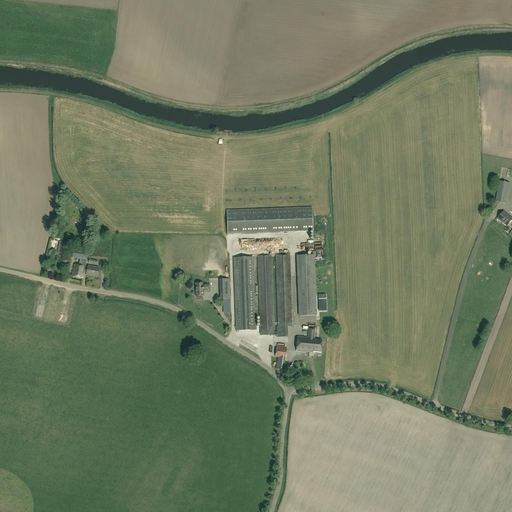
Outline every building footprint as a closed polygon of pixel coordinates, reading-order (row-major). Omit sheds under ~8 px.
[(507,203),(510,183),(499,181),(495,202),(507,203)] [(228,234),(313,231),(312,207),(227,210),(228,234)] [(507,226),(511,219),(511,218),(504,212),(498,219),(507,226)] [(65,255),(68,243),(60,241),(57,253),(65,255)] [(86,260),(88,252),(73,250),(72,258),(86,260)] [(299,316),(316,315),(314,255),(297,256),(299,316)] [(278,327),(293,326),(290,256),(276,256),(278,327)] [(256,330),(254,257),(234,258),(236,331),(256,330)] [(260,335),(277,335),(277,332),(274,332),(272,257),(258,257),(260,335)] [(82,279),(84,272),(85,267),(74,265),(72,276),(82,279)] [(88,268),(85,267),(84,272),(87,273),(86,275),(97,277),(99,268),(88,266),(88,268)] [(220,299),(230,299),(229,279),(219,279),(219,285),(221,285),(221,291),(220,291),(220,299)] [(210,292),(210,285),(203,285),(203,283),(196,284),(196,297),(203,296),(203,292),(210,292)] [(326,299),(318,299),(319,311),(326,311),(326,299)] [(321,352),(322,340),(314,340),(315,330),(309,329),(308,338),(297,337),(296,351),(313,353),(313,352),(321,352)] [(284,370),(287,349),(277,347),(275,357),(278,357),(276,369),(284,370)] [(295,378),(299,371),(292,367),(288,374),(295,378)]
